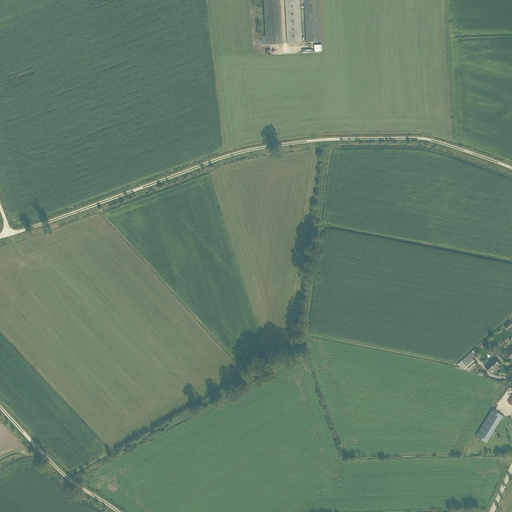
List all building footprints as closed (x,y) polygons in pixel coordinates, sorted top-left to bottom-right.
[(263,0),(266,44),(282,43),(280,0),(263,0)] [(284,0),(287,43),(301,42),(298,0),(284,0)] [(300,0),(300,3),(303,2),(306,42),(321,41),(319,0),(300,0)] [(482,363),(491,373),(497,368),(498,370),(501,366),(495,359),(497,357),(490,350),(489,350),(490,351),(489,352),(491,353),(490,354),(492,355),(491,356),(488,359),(482,363)] [(468,368),(471,372),(478,365),(473,359),(476,357),(475,356),(476,355),(473,351),(457,365),(462,369),(463,368),(463,369),(466,370),(468,368)] [(492,409),(476,437),(486,443),(490,437),(493,438),(496,432),(494,431),(501,419),(503,420),(505,417),(492,409)]
